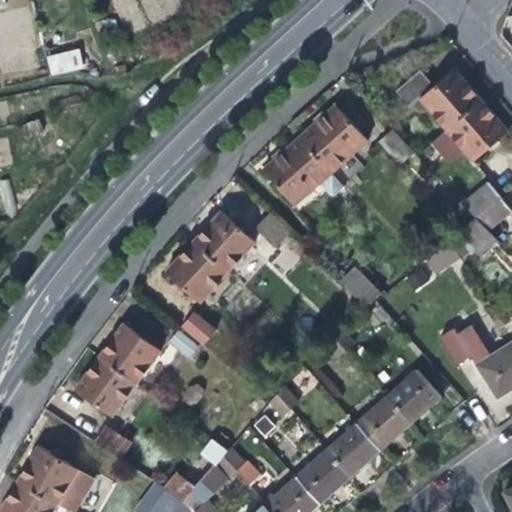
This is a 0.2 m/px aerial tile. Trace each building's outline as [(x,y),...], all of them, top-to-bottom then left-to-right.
[(51,76),(84,67),(79,47),(45,56),(51,76)] [(453,69),(433,86),(418,99),(445,130),(480,100),(468,86),(453,69)] [(409,107),(418,99),(433,86),(419,70),(395,91),(409,107)] [(494,116),(480,100),(445,130),(462,151),(471,161),(506,131),(494,116)] [(316,120),(298,136),(330,173),(367,140),(335,103),(316,120)] [(413,152),(391,129),(379,141),(399,164),(413,152)] [(449,162),(462,151),(445,130),(431,142),(449,162)] [(344,187),(330,173),(298,136),(281,152),(261,169),(293,206),(317,184),(327,195),(333,196),(344,187)] [(476,217),(500,196),(489,184),(465,204),(476,217)] [(511,209),(500,196),(476,217),(476,221),(485,231),(511,209)] [(205,228),(193,241),(227,273),(254,242),(220,211),(205,228)] [(288,232),(268,212),(256,226),(275,246),(288,232)] [(495,242),(485,231),(476,221),(462,232),(480,254),(495,242)] [(456,236),(449,241),(458,257),(467,252),(456,236)] [(200,302),(227,273),(193,241),(180,256),(165,272),(200,302)] [(449,261),(458,257),(449,241),(427,259),(436,272),(449,261)] [(339,283),(365,308),(379,293),(355,268),(339,283)] [(180,327),(202,346),(215,331),(193,312),(180,327)] [(109,341),(98,357),(135,384),(160,350),(122,323),(109,341)] [(456,333),(469,354),(474,362),(489,353),(471,324),(456,333)] [(469,354),(456,333),(452,326),(438,335),(455,363),(469,354)] [(340,330),(333,337),(344,350),(352,343),(340,330)] [(187,358),(196,348),(176,331),(167,342),(187,358)] [(337,357),(344,350),(333,337),(324,344),(337,357)] [(511,341),(511,340),(489,353),(474,362),(495,396),(511,385),(511,341)] [(110,417),(135,384),(98,357),(86,372),(73,390),(110,417)] [(417,369),(386,397),(409,423),(424,409),(440,395),(417,369)] [(306,370),(294,381),(305,394),(317,383),(306,370)] [(284,387),(276,395),(289,409),(297,402),(284,387)] [(282,416),(289,409),(276,395),(270,402),(282,416)] [(394,436),(409,423),(386,397),(355,423),(378,450),(394,436)] [(365,461),(378,450),(355,423),(325,450),(348,476),(365,461)] [(93,444),(118,460),(129,443),(105,427),(93,444)] [(210,439),(192,459),(208,472),(222,456),(226,451),(210,439)] [(235,441),(226,451),(222,456),(236,473),(247,485),(257,477),(246,464),(251,460),(235,441)] [(26,464),(16,481),(56,504),(77,469),(37,444),(26,464)] [(334,489),(348,476),(325,450),(294,477),(318,503),(334,489)] [(199,482),(209,493),(229,476),(230,478),(236,473),(222,456),(208,472),(199,482)] [(199,482),(208,472),(192,459),(176,478),(191,492),(199,482)] [(174,476),(162,489),(181,502),(191,492),(176,478),(174,476)] [(307,511),(318,503),(294,477),(264,504),(271,511),(307,511)] [(0,511),(51,511),(56,504),(16,481),(6,497),(0,506),(0,511)] [(190,511),(192,511),(209,493),(199,482),(191,492),(181,502),(190,511)] [(136,511),(172,511),(181,502),(162,489),(154,484),(136,511)] [(190,511),(181,502),(172,511),(190,511)]
